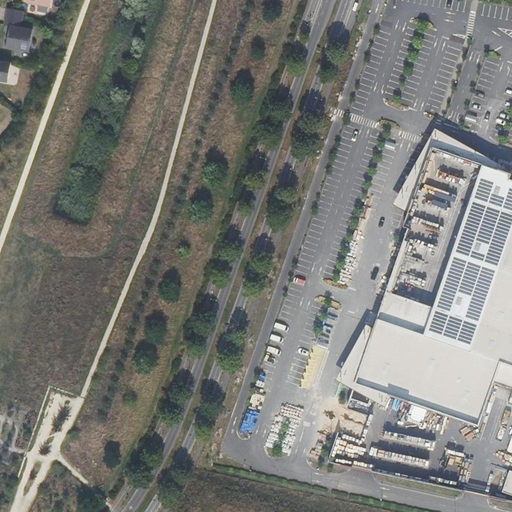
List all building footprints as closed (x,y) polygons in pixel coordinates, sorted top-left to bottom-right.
[(7,9),(5,21),(4,25),(10,26),(20,28),(23,11),(7,9)] [(29,51),(32,29),(20,28),(10,26),(6,47),(29,51)] [(0,80),(7,81),(11,63),(0,60),(0,80)] [(511,182),(510,181),(511,176),(504,173),(505,169),(435,129),(392,206),(408,215),(431,148),(482,166),(433,307),(387,292),(374,330),(366,326),(325,399),(385,409),(389,397),(479,428),(494,383),(511,388),(511,182)] [(511,496),(511,472),(503,494),(511,496)]
